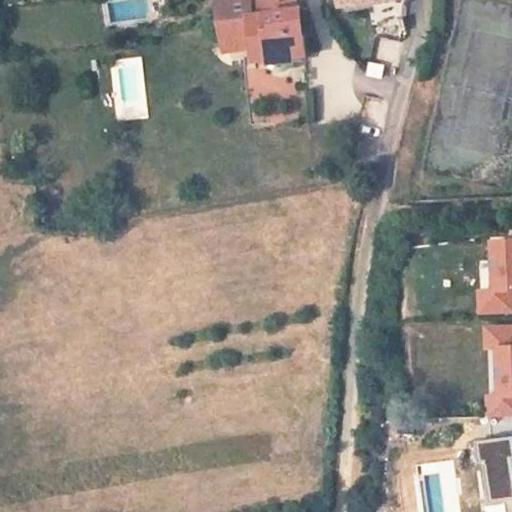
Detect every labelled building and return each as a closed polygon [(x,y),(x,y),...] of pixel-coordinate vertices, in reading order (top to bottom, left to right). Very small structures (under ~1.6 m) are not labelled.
[(250,17),(249,0),(220,0),(220,22),(250,17)] [(297,0),(249,0),(250,17),(255,50),(257,60),(268,60),(277,71),(284,71),(290,68),(293,59),(303,57),(302,35),(297,0)] [(250,17),(220,22),(225,51),(255,50),(250,17)] [(511,230),(495,231),(496,281),(480,281),(481,301),(511,300),(511,230)] [(511,316),(486,317),(487,338),(498,338),(499,386),(487,386),(488,406),(511,405),(511,316)] [(511,511),(511,428),(482,432),(489,495),(504,493),(506,511),(511,511)]
